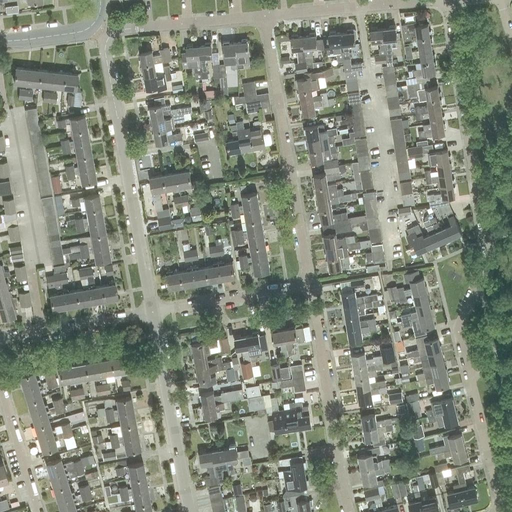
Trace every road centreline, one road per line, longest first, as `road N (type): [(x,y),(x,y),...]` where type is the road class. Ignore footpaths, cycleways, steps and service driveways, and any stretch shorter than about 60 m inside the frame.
road 1 (unclassified): [(152,311),(106,37),(121,29),(264,17)]
road 2 (unclassified): [(501,511),(460,336),(484,272),(483,231)]
road 3 (residential): [(308,284),(264,17)]
road 4 (unclassified): [(483,231),(447,0)]
road 5 (residential): [(348,511),(308,284)]
road 6 (unclassified): [(189,511),(152,311)]
road 7 (unclassified): [(264,17),(430,0)]
road 8 (residential): [(152,311),(308,284)]
road 9 (residential): [(0,339),(152,311)]
road 10 (residential): [(38,511),(0,384)]
road 11 (tertiary): [(0,43),(82,31),(95,24),(99,0)]
